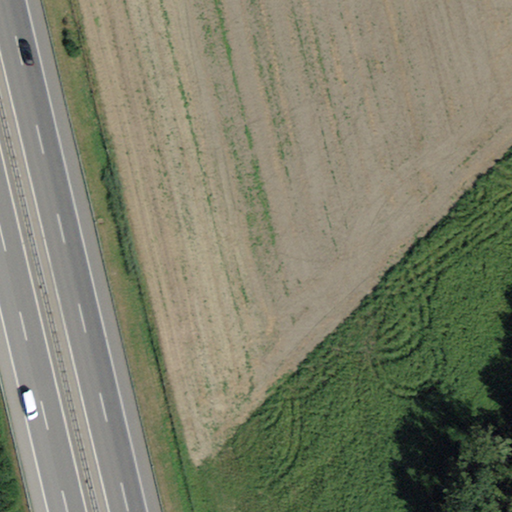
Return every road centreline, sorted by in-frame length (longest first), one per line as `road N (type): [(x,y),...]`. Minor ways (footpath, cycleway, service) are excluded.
road 1 (motorway): [(125,511),(5,0)]
road 2 (motorway): [(0,243),(64,511)]
